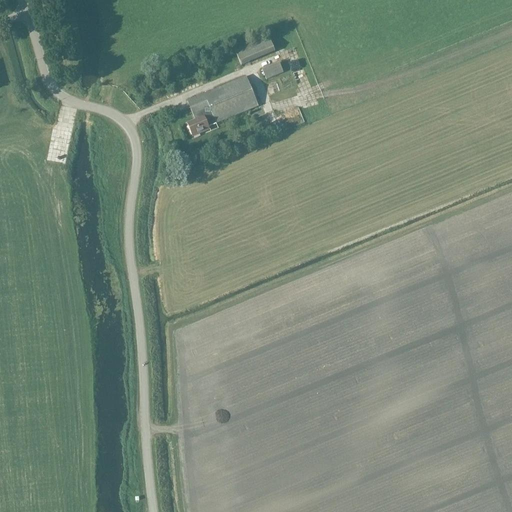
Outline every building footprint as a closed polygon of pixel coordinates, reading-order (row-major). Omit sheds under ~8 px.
[(234,50),(240,66),(274,52),(268,36),(234,50)] [(262,70),(266,81),(283,73),(279,63),(262,70)] [(187,102),(189,108),(194,120),(186,124),(191,138),(209,129),(208,127),(258,107),(246,78),(187,102)] [(282,122),(303,115),(299,103),(278,111),(282,122)] [(275,109),(264,110),(265,120),(275,119),(275,109)]
